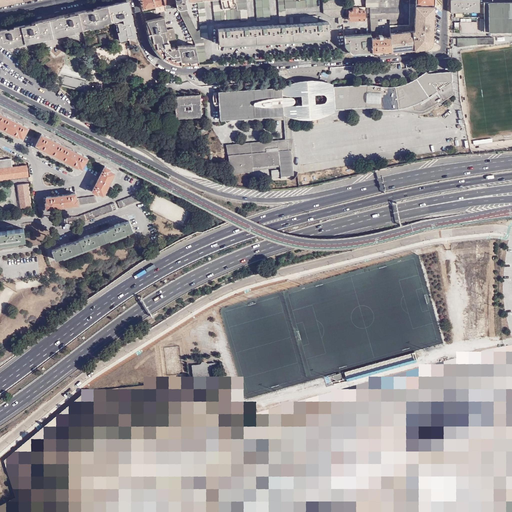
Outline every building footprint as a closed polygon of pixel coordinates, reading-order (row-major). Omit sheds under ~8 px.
[(6,27),(0,28),(0,43),(3,46),(5,47),(45,38),(52,36),(60,35),(81,30),(113,22),(117,40),(128,38),(136,36),(132,21),(129,7),(127,0),(125,0),(120,1),(92,8),(86,9),(85,9),(74,12),(64,14),(63,14),(55,16),(48,17),(41,19),(34,21),(32,21),(24,23),(13,26),(11,26),(6,27)] [(166,10),(164,0),(153,0),(155,6),(157,12),(160,11),(164,10),(166,10)] [(177,8),(175,0),(164,0),(166,10),(177,8)] [(175,0),(177,8),(178,7),(179,9),(186,7),(184,0),(175,0)] [(187,9),(180,12),(193,39),(195,43),(195,45),(198,59),(199,62),(206,61),(204,38),(208,38),(204,0),(197,0),(200,29),(197,30),(187,9)] [(246,0),(235,0),(237,7),(222,9),(220,0),(212,0),(215,21),(221,21),(221,19),(240,18),(240,19),(247,19),(246,0)] [(268,0),(255,0),(257,20),(270,19),(268,0)] [(278,0),(280,25),(318,22),(317,15),(286,17),(286,8),(317,6),(316,0),(301,0),(294,0),(278,0)] [(343,16),(345,0),(325,0),(322,0),(323,13),(331,17),(338,17),(343,16)] [(479,12),(478,0),(451,0),(452,12),(464,12),(464,13),(468,13),(468,12),(479,12)] [(489,31),(511,30),(511,0),(488,1),(489,18),(489,31)] [(396,25),(390,25),(390,37),(390,49),(390,51),(408,49),(427,47),(430,45),(432,43),(434,4),(409,4),(409,25),(402,25),(396,25)] [(378,7),(370,7),(370,18),(389,18),(396,18),(402,18),(403,18),(403,6),(378,7)] [(358,9),(357,7),(352,7),(352,10),(348,10),(348,20),(365,19),(365,9),(358,9)] [(164,16),(158,17),(146,20),(146,22),(147,28),(149,33),(153,32),(164,30),(167,30),(164,18),(164,16)] [(318,22),(280,25),(218,29),(219,44),(233,43),(277,39),(329,36),(328,21),(318,22)] [(479,34),(478,21),(460,22),(460,34),(479,34)] [(113,22),(81,30),(86,47),(117,40),(113,22)] [(153,32),(149,33),(150,40),(151,43),(153,46),(156,50),(160,54),(164,58),(168,60),(174,63),(177,63),(181,63),(180,60),(179,58),(177,46),(168,48),(167,42),(176,40),(173,28),(167,30),(164,30),(153,32)] [(371,38),(371,35),(357,36),(354,36),(344,36),(345,46),(352,53),(354,53),(372,52),(372,50),(371,38)] [(130,45),(138,44),(136,36),(128,38),(130,45)] [(383,37),(379,38),(371,38),(372,50),(376,50),(376,51),(380,51),(380,50),(383,50),(383,51),(387,51),(387,49),(389,49),(390,49),(390,37),(388,37),(383,37)] [(457,38),(457,44),(457,46),(477,44),(494,44),(494,37),(457,38)] [(195,45),(177,44),(177,46),(179,58),(180,60),(181,63),(183,63),(188,63),(193,63),(199,63),(199,62),(198,59),(195,45)] [(408,106),(413,104),(424,99),(433,94),(444,86),(451,81),(451,72),(446,72),(442,72),(439,73),(439,72),(432,72),(427,73),(426,72),(426,71),(421,74),(412,80),(408,82),(404,83),(396,85),(392,86),(387,86),(379,85),(371,84),(366,84),(333,86),(335,107),(335,108),(363,106),(368,106),(372,107),(376,108),(381,108),(390,109),(397,108),(402,107),(408,106)] [(82,89),(84,81),(63,74),(61,83),(82,89)] [(281,87),(283,114),(284,114),(288,116),(290,117),(294,118),(300,118),(307,118),(313,118),(317,117),(323,116),(326,115),(330,113),(335,110),(335,107),(333,86),(333,84),(330,82),(326,81),(322,79),(316,79),(308,78),(302,79),(296,80),(291,82),(284,85),(280,87),(281,87)] [(453,94),(451,81),(444,86),(433,94),(424,99),(413,104),(415,109),(416,109),(418,110),(420,110),(423,110),(432,105),(434,105),(439,102),(440,103),(453,94)] [(220,118),(241,117),(250,116),(283,114),(281,87),(280,87),(218,92),(220,118)] [(199,94),(174,96),(176,118),(201,116),(199,94)] [(376,108),(372,107),(368,106),(363,106),(335,108),(335,110),(367,108),(388,111),(395,110),(401,109),(406,111),(412,112),(421,113),(428,111),(440,103),(439,102),(434,105),(432,105),(423,110),(420,110),(418,110),(416,109),(415,109),(413,104),(408,106),(402,107),(397,108),(390,109),(381,108),(376,108)] [(22,139),(28,127),(0,112),(0,127),(10,133),(22,139)] [(290,114),(284,114),(283,114),(250,116),(241,117),(247,119),(254,120),(264,121),(283,120),(285,139),(292,139),(290,117),(290,114)] [(82,169),(88,157),(41,134),(35,146),(47,152),(70,163),(82,169)] [(227,144),(228,148),(277,144),(290,142),(291,146),(292,138),(292,139),(285,139),(227,144)] [(228,148),(228,156),(230,156),(231,169),(230,169),(231,174),(243,172),(243,170),(249,170),(249,167),(279,165),(280,171),(271,172),(271,177),(280,176),(280,178),(284,178),(284,176),(293,175),(291,146),(290,142),(277,144),(228,148)] [(0,180),(28,177),(27,164),(11,166),(10,159),(0,160),(0,180)] [(110,170),(111,169),(105,166),(92,191),(98,194),(99,193),(103,195),(109,184),(115,172),(110,170)] [(20,207),(31,206),(29,181),(18,182),(20,207)] [(142,199),(140,194),(140,192),(117,201),(120,208),(141,200),(142,199)] [(78,204),(78,198),(77,198),(76,193),(46,197),(47,202),(46,202),(47,208),(63,206),(78,204)] [(78,198),(78,204),(96,201),(95,196),(78,198)] [(80,223),(117,209),(114,202),(77,216),(57,216),(57,223),(69,223),(69,220),(79,221),(80,223)] [(64,245),(51,250),(55,260),(133,231),(129,221),(116,226),(90,235),(64,245)] [(0,243),(25,240),(23,228),(12,230),(0,231),(0,243)] [(412,352),(343,371),(346,380),(414,361),(412,352)] [(189,363),(191,376),(214,374),(212,360),(205,361),(197,362),(189,363)] [(511,382),(500,382),(499,421),(511,420),(511,382)] [(250,489),(231,511),(253,511),(264,500),(250,489)] [(313,511),(316,502),(298,497),(293,511),(313,511)]
